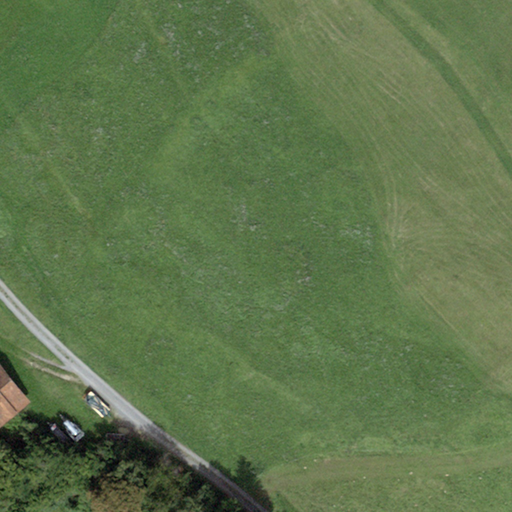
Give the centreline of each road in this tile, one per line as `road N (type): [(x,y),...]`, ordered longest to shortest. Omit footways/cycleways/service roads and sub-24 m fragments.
road 1 (track): [(252,511),(0,292)]
road 2 (track): [(376,0),(446,62),(511,156)]
